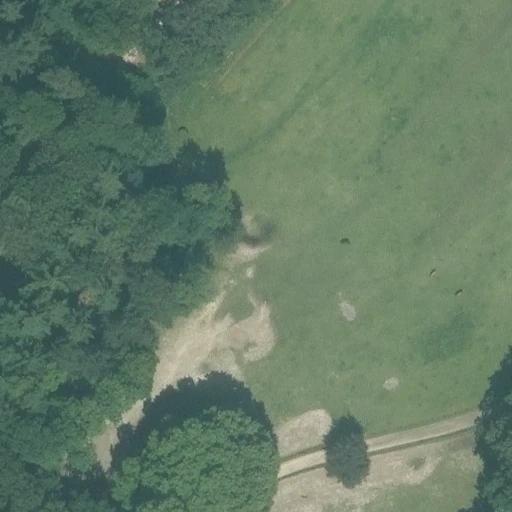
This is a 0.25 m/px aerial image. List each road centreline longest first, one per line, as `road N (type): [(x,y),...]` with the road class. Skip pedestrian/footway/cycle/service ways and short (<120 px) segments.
road 1 (unclassified): [(215,511),(293,465),(511,404)]
road 2 (track): [(171,0),(0,223)]
road 3 (track): [(95,511),(28,483),(0,439)]
